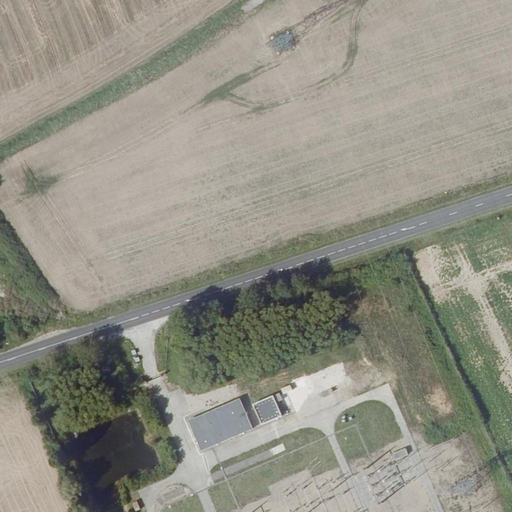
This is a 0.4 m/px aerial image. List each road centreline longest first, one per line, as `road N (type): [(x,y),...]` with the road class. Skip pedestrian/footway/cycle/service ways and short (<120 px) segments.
road 1 (primary): [(511,197),(136,321)]
road 2 (track): [(0,158),(95,113),(275,0)]
road 3 (primary): [(136,321),(0,364)]
